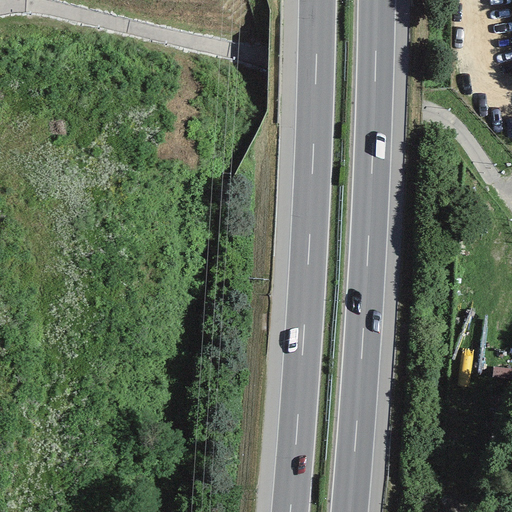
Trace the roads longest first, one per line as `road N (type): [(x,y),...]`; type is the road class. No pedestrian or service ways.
road 1 (motorway): [(348,511),(372,224),(375,0)]
road 2 (motorway): [(322,0),(293,511)]
